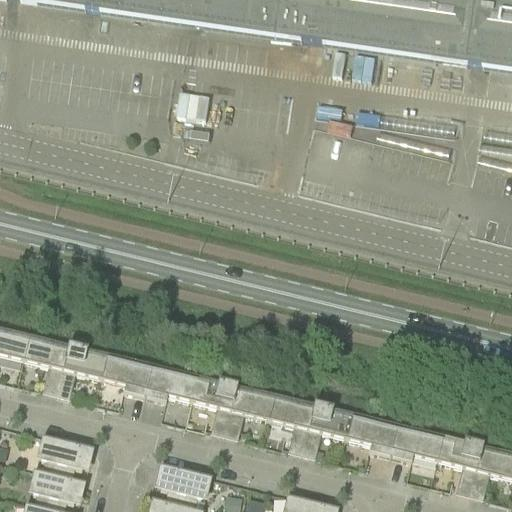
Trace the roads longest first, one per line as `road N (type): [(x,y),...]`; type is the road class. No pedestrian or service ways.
road 1 (unclassified): [(0,149),(511,273)]
road 2 (secondary): [(511,350),(0,226)]
road 3 (residential): [(130,441),(375,499)]
road 4 (residential): [(0,409),(130,441)]
